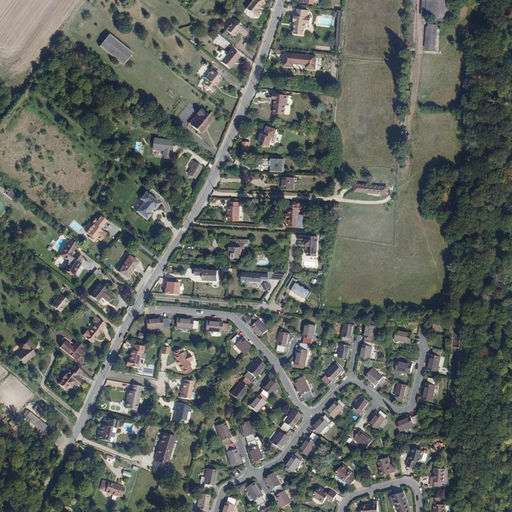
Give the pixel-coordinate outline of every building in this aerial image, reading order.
[(253,0),(254,0),(245,10),(253,17),(254,16),(256,19),(260,14),(258,12),(260,9),(264,7),(261,0),(253,0)] [(410,0),(410,2),(412,2),(409,43),(413,44),(417,0),(410,0)] [(425,0),(424,18),(453,20),(454,0),(425,0)] [(294,18),(294,24),(296,24),(294,36),(304,37),(305,30),(307,30),(307,25),(311,25),(311,19),(308,19),(309,12),(297,11),(296,18),(294,18)] [(234,18),(225,29),(232,35),(236,30),(248,41),(254,34),(234,18)] [(220,34),(227,39),(230,36),(224,30),(220,34)] [(110,33),(100,46),(124,66),(135,53),(110,33)] [(231,48),(221,61),(230,68),(241,55),(231,48)] [(285,53),(284,65),(293,66),(293,63),(308,64),(307,67),(316,68),(317,55),(285,53)] [(207,79),(203,85),(212,93),(217,88),(215,86),(222,78),(210,68),(207,72),(208,73),(205,77),(207,79)] [(274,95),(274,100),(277,100),(276,114),(287,115),(288,106),(289,106),(290,96),(274,95)] [(202,111),(190,124),(201,133),(213,119),(205,112),(205,113),(202,111)] [(265,134),(261,144),(272,148),(273,143),(276,144),(279,137),(278,136),(280,131),(270,127),(267,135),(265,134)] [(172,139),(154,137),(153,149),(163,150),(162,154),(170,155),(172,139)] [(191,167),(188,173),(196,178),(203,167),(191,160),(188,165),(191,167)] [(261,160),(261,171),(266,171),(266,169),(272,169),(272,173),(284,173),(284,161),(261,160)] [(283,178),(283,190),(295,191),(296,179),(283,178)] [(356,184),(356,191),(388,194),(389,187),(356,184)] [(9,191),(6,195),(13,200),(16,196),(9,191)] [(144,199),(136,210),(148,219),(152,213),(150,211),(154,206),(156,207),(160,201),(145,191),(141,196),(144,199)] [(229,213),(229,220),(239,221),(240,202),(230,202),(230,206),(228,206),(228,213),(229,213)] [(290,211),(289,219),(291,219),(290,224),(292,224),(292,228),(300,228),(300,212),(299,212),(299,206),(292,206),(292,211),(290,211)] [(101,240),(106,233),(100,228),(107,220),(101,215),(98,218),(96,217),(92,221),(95,223),(92,226),(90,224),(87,228),(89,230),(87,233),(89,235),(87,237),(93,241),(97,237),(101,240)] [(319,236),(300,235),(300,241),(306,242),(306,246),(307,246),(307,256),(317,256),(319,236)] [(244,239),(222,238),(222,244),(227,244),(227,251),(229,252),(229,254),(232,254),(232,258),(239,258),(239,255),(244,255),(244,239)] [(68,260),(62,269),(74,276),(82,262),(81,261),(83,257),(73,251),(78,244),(70,239),(60,255),(68,260)] [(129,254),(119,271),(128,277),(139,261),(129,254)] [(204,267),(197,267),(197,274),(203,274),(203,279),(218,279),(218,269),(204,269),(204,267)] [(243,274),(240,273),(240,279),(243,279),(242,282),(263,283),(265,289),(271,287),(269,282),(269,279),(283,280),(287,273),(270,271),(269,275),(243,273),(243,274)] [(297,281),(292,289),(307,298),(312,290),(297,281)] [(99,283),(90,296),(99,302),(103,297),(111,302),(114,297),(107,291),(108,290),(99,283)] [(59,294),(51,304),(60,311),(68,301),(59,294)] [(106,324),(96,316),(93,320),(97,322),(89,332),(86,331),(82,336),(90,343),(106,324)] [(251,326),(258,320),(253,316),(247,321),(251,326)] [(146,318),(146,329),(162,328),(162,327),(162,319),(162,317),(146,318)] [(193,318),(175,317),(174,328),(191,329),(192,328),(192,320),(193,318)] [(222,322),(206,320),(205,331),(221,333),(221,331),(222,323),(222,322)] [(251,326),(250,327),(260,337),(268,330),(258,320),(251,326)] [(315,325),(304,323),(302,337),(303,337),(312,338),(313,338),(315,325)] [(352,325),(344,323),(343,323),(341,337),(342,337),(350,338),(352,339),(354,325),(352,325)] [(375,326),(366,325),(365,324),(362,338),(364,338),(372,339),(374,340),(376,326),(375,326)] [(290,333),(279,331),(276,345),(277,345),(286,347),(287,347),(290,333)] [(411,334),(397,331),(395,341),(408,344),(411,334)] [(231,340),(235,344),(241,338),(237,334),(231,340)] [(235,345),(244,354),(252,347),(243,337),(241,338),(235,344),(235,345)] [(350,338),(342,337),(341,344),(349,345),(350,338)] [(372,339),(364,338),(363,345),(371,346),(372,339)] [(22,350),(16,355),(23,364),(34,355),(32,352),(36,349),(28,341),(20,347),(22,350)] [(83,346),(77,341),(72,348),(64,341),(59,348),(73,359),(74,358),(77,361),(80,356),(81,356),(86,350),(82,347),(83,346)] [(129,358),(127,366),(138,368),(141,353),(143,353),(144,346),(134,344),(133,349),(132,349),(130,358),(129,358)] [(349,345),(341,344),(339,344),(336,357),(347,359),(350,346),(349,345)] [(371,346),(363,345),(362,345),(359,358),(370,360),(373,347),(372,346),(371,346)] [(161,347),(160,354),(168,355),(169,347),(161,347)] [(183,347),(173,351),(181,370),(182,369),(184,372),(192,369),(191,366),(193,365),(191,361),(194,360),(190,351),(187,353),(185,350),(184,350),(183,347)] [(433,348),(431,354),(440,357),(441,350),(433,348)] [(298,349),(296,349),(293,364),(304,366),(307,351),(306,351),(298,349)] [(431,354),(430,354),(427,370),(438,372),(441,357),(440,357),(431,354)] [(249,370),(255,376),(256,376),(266,364),(257,358),(248,370),(249,370)] [(413,364),(397,360),(395,371),(410,374),(413,364)] [(335,363),(324,374),(325,375),(331,381),(332,382),(343,370),(335,363)] [(83,371),(76,365),(71,371),(70,369),(66,374),(62,378),(63,378),(59,384),(66,390),(70,384),(72,386),(74,383),(77,386),(82,379),(78,377),(83,371)] [(383,376),(370,368),(364,377),(376,386),(377,385),(382,378),(383,376)] [(246,377),(251,381),(255,376),(249,370),(244,376),(246,377)] [(327,386),(331,381),(325,375),(320,380),(327,386)] [(303,376),(292,382),(300,396),(302,395),(310,391),(303,376)] [(242,383),(249,388),(253,383),(251,381),(246,377),(242,383)] [(263,389),(269,394),(270,395),(279,385),(270,377),(261,387),(263,389)] [(382,378),(377,385),(382,388),(387,381),(382,378)] [(180,391),(179,398),(189,399),(192,380),(184,379),(182,392),(180,391)] [(251,390),(249,388),(242,383),(240,381),(231,394),(241,402),(251,390)] [(408,385),(396,383),(393,396),(394,396),(403,398),(405,399),(408,385)] [(434,385),(426,383),(422,399),(433,402),(436,386),(434,385)] [(141,388),(128,386),(127,391),(130,391),(127,410),(137,411),(141,388)] [(258,395),(264,400),(269,394),(263,389),(258,395)] [(310,391),(302,395),(304,400),(312,396),(310,391)] [(266,401),(264,400),(258,395),(257,393),(248,404),(257,411),(266,401)] [(360,412),(361,413),(369,402),(361,396),(352,407),(353,407),(360,412)] [(339,399),(337,402),(342,407),(345,405),(339,399)] [(335,401),(326,411),(334,418),(343,408),(342,407),(337,402),(335,401)] [(177,412),(175,423),(182,424),(183,420),(186,421),(188,411),(191,412),(192,406),(177,403),(176,412),(177,412)] [(37,404),(32,409),(38,415),(43,410),(37,404)] [(358,416),(360,412),(353,407),(351,410),(358,416)] [(23,415),(45,434),(50,428),(28,410),(23,415)] [(290,427),(292,428),(301,416),(292,410),(283,422),(284,422),(290,427)] [(377,414),(384,418),(386,415),(380,410),(377,414)] [(376,413),(368,424),(377,430),(385,419),(384,418),(377,414),(376,413)] [(324,415),(322,418),(328,423),(331,420),(324,415)] [(416,415),(410,418),(413,425),(419,423),(416,415)] [(117,419),(105,416),(103,424),(103,426),(102,425),(101,430),(99,438),(111,441),(117,419)] [(410,416),(395,421),(398,432),(413,426),(413,425),(410,418),(410,416)] [(59,426),(62,421),(57,417),(53,422),(59,426)] [(311,427),(318,434),(329,424),(328,423),(322,418),(321,417),(311,427)] [(245,436),(252,434),(253,434),(248,420),(238,423),(243,437),(245,436)] [(284,422),(280,428),(287,432),(290,427),(284,422)] [(229,438),(232,437),(226,423),(215,427),(221,441),(222,441),(229,438)] [(353,438),(359,431),(353,427),(348,434),(353,438)] [(272,443),(279,447),(280,448),(288,436),(279,430),(271,442),(272,443)] [(353,438),(353,439),(366,448),(373,439),(360,430),(359,431),(353,438)] [(164,433),(155,459),(168,463),(177,438),(164,433)] [(312,433),(308,437),(315,442),(318,438),(312,433)] [(252,434),(245,436),(247,442),(254,439),(252,434)] [(307,456),(316,443),(315,442),(308,437),(298,449),(307,456)] [(229,438),(222,441),(224,447),(225,446),(231,444),(229,438)] [(254,439),(247,442),(249,448),(257,446),(254,439)] [(438,441),(433,446),(438,451),(443,447),(438,441)] [(226,452),(235,449),(233,443),(231,444),(225,446),(226,452)] [(257,446),(249,448),(248,449),(252,462),(262,459),(257,445),(257,446)] [(236,448),(235,449),(226,452),(225,452),(231,467),(242,463),(236,448)] [(411,448),(408,458),(405,466),(414,468),(416,461),(419,462),(422,451),(411,448)] [(296,453),(293,456),(301,462),(303,459),(296,453)] [(301,462),(293,456),(293,455),(285,465),(293,472),(301,462)] [(386,457),(376,460),(380,475),(394,471),(392,464),(389,465),(386,457)] [(344,480),(349,485),(355,478),(350,473),(351,472),(343,465),(335,473),(343,481),(344,480)] [(433,467),(432,476),(429,476),(429,485),(437,486),(437,481),(444,482),(445,469),(433,467)] [(203,485),(204,485),(212,486),(216,486),(218,470),(206,468),(203,485)] [(273,488),(280,484),(281,484),(274,472),(264,478),(271,489),(273,488)] [(124,487),(103,481),(103,482),(102,482),(100,487),(101,488),(101,489),(104,490),(105,491),(117,495),(117,494),(121,496),(124,487)] [(255,500),(262,495),(263,495),(255,481),(244,487),(252,501),(255,500)] [(284,490),(280,484),(273,488),(277,495),(284,490)] [(329,490),(328,492),(316,486),(311,496),(323,502),(326,497),(331,500),(335,493),(329,490)] [(284,490),(277,495),(275,496),(282,508),(292,502),(284,490)] [(404,492),(392,497),(397,511),(409,511),(406,502),(407,502),(404,492)] [(197,509),(198,510),(206,510),(208,511),(210,495),(199,494),(197,509)] [(266,501),(262,495),(255,500),(258,505),(264,502),(266,501)] [(229,497),(227,504),(234,506),(236,500),(229,497)] [(438,498),(429,498),(430,505),(432,505),(432,511),(443,511),(443,504),(438,504),(438,498)] [(361,506),(361,511),(377,511),(377,501),(370,503),(370,505),(361,506)] [(261,511),(268,508),(264,502),(258,505),(257,506),(260,511),(261,511)] [(234,506),(227,504),(224,503),(220,511),(233,511),(235,507),(234,506)]
